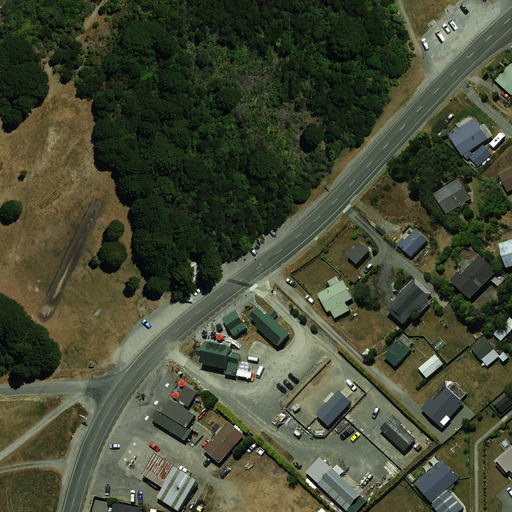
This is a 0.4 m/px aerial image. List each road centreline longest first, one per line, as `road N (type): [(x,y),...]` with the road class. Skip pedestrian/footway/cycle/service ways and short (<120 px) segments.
road 1 (residential): [(123,388),(189,319),(318,217),(511,16)]
road 2 (residential): [(71,511),(89,448),(123,388)]
road 3 (residential): [(0,391),(123,388)]
